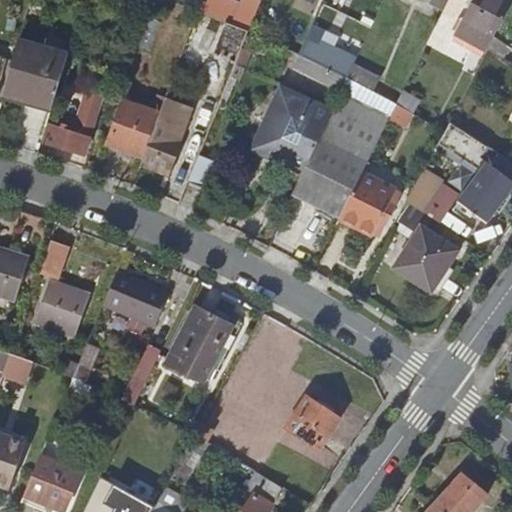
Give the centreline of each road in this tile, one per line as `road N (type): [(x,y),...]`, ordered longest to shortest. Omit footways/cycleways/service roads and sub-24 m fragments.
road 1 (residential): [(0,174),(192,243),(438,386)]
road 2 (tertiary): [(438,386),(348,511)]
road 3 (tertiary): [(511,286),(438,386)]
